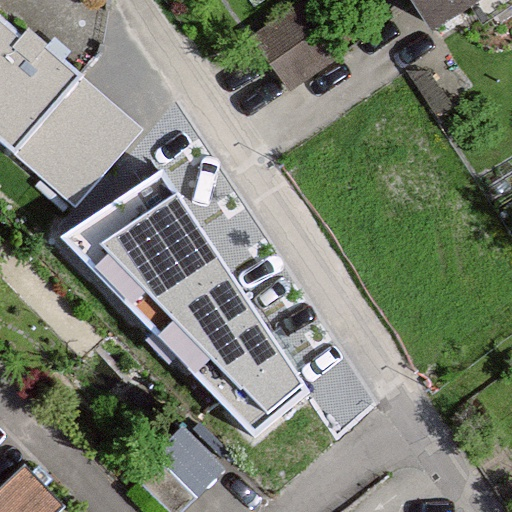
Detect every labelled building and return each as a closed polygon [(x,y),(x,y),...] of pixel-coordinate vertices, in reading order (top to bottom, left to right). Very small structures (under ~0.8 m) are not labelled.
[(0,0),(0,165),(66,219),(133,137),(13,39),(0,55),(0,0)] [(483,0),(384,0),(415,46),(483,0)] [(344,62),(308,7),(244,48),(280,104),(344,62)] [(307,393),(161,172),(60,237),(255,436),(307,393)] [(182,414),(137,462),(183,503),(227,456),(182,414)] [(39,511),(27,500),(9,480),(0,488),(0,511),(39,511)]
